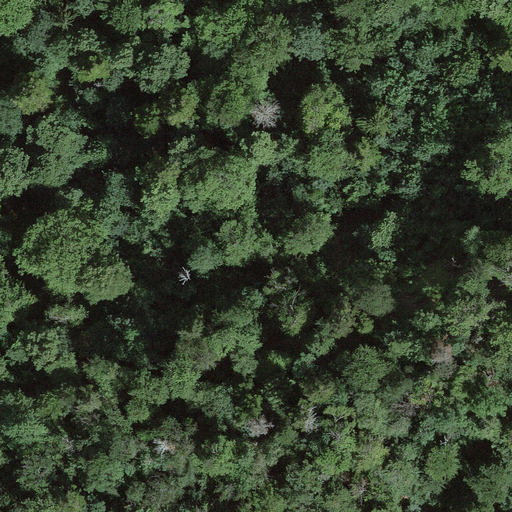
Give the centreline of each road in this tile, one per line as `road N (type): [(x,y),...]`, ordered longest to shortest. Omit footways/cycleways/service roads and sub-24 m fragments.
road 1 (track): [(511,10),(399,41),(156,85),(0,141)]
road 2 (track): [(128,0),(0,67)]
